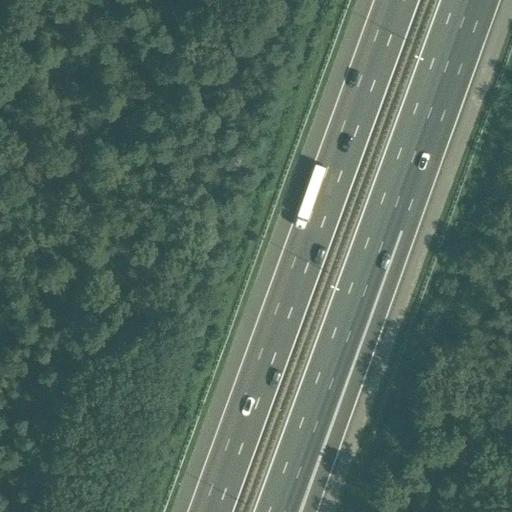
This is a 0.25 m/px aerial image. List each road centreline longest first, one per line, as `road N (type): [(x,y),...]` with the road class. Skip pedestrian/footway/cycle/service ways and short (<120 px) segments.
road 1 (motorway): [(277,511),(469,0)]
road 2 (motorway): [(398,0),(213,511)]
